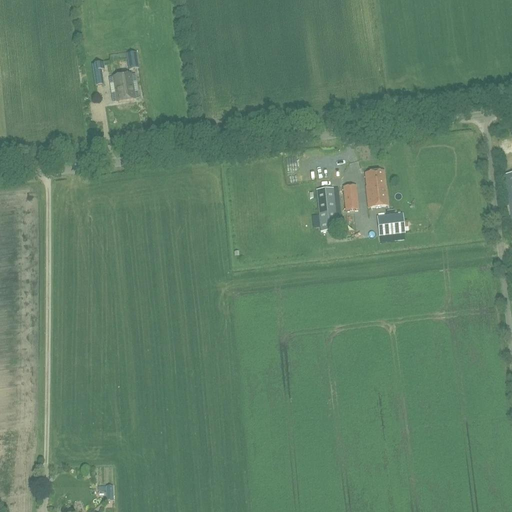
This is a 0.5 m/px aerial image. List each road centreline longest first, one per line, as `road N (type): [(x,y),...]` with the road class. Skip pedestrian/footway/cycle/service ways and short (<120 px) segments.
road 1 (unclassified): [(0,177),(511,109)]
road 2 (unknown): [(45,171),(43,511)]
